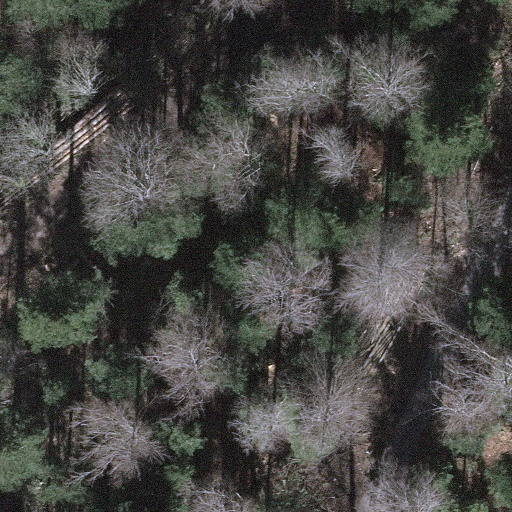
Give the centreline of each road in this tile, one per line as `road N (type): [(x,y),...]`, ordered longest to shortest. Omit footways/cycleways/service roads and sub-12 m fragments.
road 1 (track): [(0,241),(264,0)]
road 2 (unclassified): [(511,192),(358,511)]
